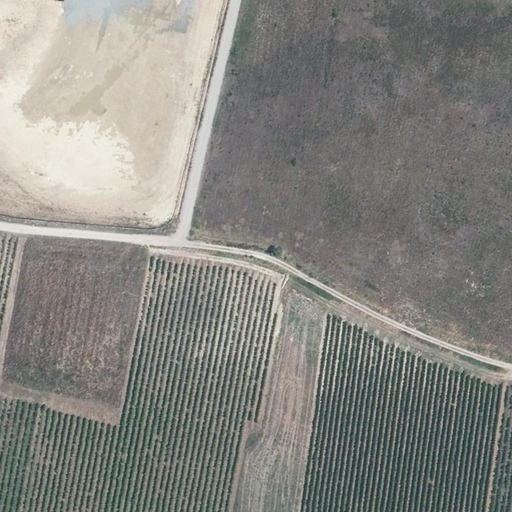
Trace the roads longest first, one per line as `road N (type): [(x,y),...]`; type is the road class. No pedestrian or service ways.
road 1 (track): [(234,0),(180,235),(165,241),(0,224)]
road 2 (track): [(511,365),(377,313),(270,255),(195,244)]
